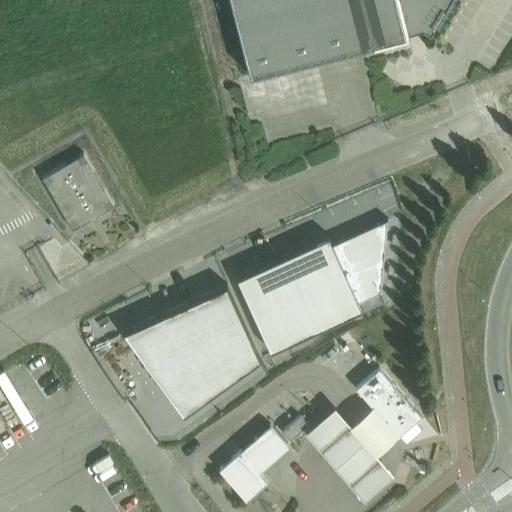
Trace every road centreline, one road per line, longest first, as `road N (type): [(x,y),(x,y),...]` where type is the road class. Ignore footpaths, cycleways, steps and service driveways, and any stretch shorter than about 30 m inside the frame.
road 1 (unclassified): [(49,319),(330,182),(476,129)]
road 2 (unclassified): [(49,319),(183,511)]
road 3 (secondary): [(511,265),(494,324),(493,366),(511,433)]
